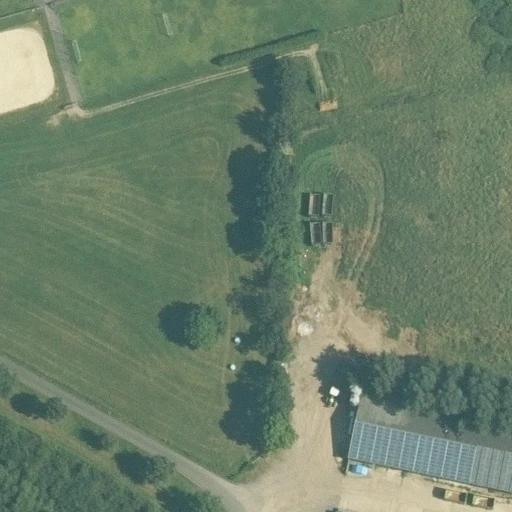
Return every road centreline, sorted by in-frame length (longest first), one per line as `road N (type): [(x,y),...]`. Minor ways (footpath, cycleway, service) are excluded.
road 1 (track): [(240,511),(188,468),(0,363)]
road 2 (track): [(267,511),(330,494),(429,511)]
